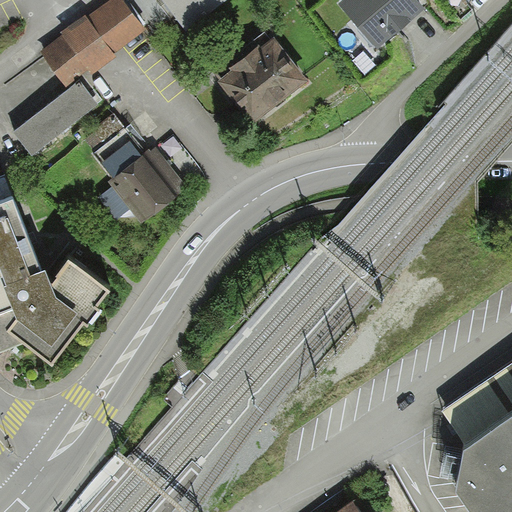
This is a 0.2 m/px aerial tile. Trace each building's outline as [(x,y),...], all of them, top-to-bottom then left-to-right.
[(140,31),(117,0),(113,0),(38,54),(62,87),(140,31)] [(154,0),(176,30),(216,0),(154,0)] [(426,12),(415,0),(353,0),(342,10),(379,53),(426,12)] [(301,80),(266,38),(212,82),(246,124),(301,80)] [(77,82),(10,134),(27,157),(94,106),(77,82)] [(185,190),(153,151),(116,183),(148,221),(185,190)] [(64,256),(43,283),(8,193),(0,196),(0,310),(11,306),(19,316),(9,329),(52,360),(106,287),(64,256)] [(511,511),(511,410),(462,445),(453,489),(469,511),(511,511)] [(375,511),(359,488),(325,511),(375,511)]
